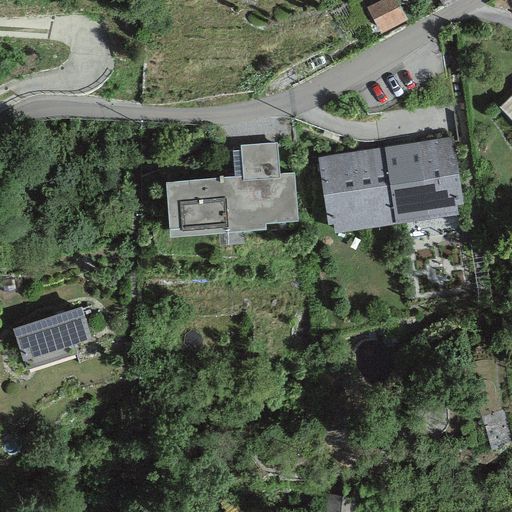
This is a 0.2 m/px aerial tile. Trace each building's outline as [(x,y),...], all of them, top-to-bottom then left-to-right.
[(396,0),(380,0),(366,8),(379,33),(407,19),(396,0)] [(511,95),(499,107),(511,120),(511,95)] [(417,147),(406,149),(409,166),(419,164),(427,216),(458,211),(457,202),(463,201),(453,135),(416,141),(417,147)] [(277,141),(240,144),(240,149),(242,174),(234,175),(166,180),(170,234),(265,226),(265,220),(297,218),(294,171),(279,172),(277,141)] [(385,146),(351,151),(362,226),(396,221),(385,146)] [(242,174),(240,149),(232,149),(234,175),(242,174)] [(334,230),(362,226),(351,151),(317,156),(327,221),(332,221),(334,230)] [(81,304),(12,327),(23,359),(24,358),(27,367),(76,351),(73,342),(91,336),(81,304)] [(356,511),(359,496),(327,492),(324,511),(356,511)]
